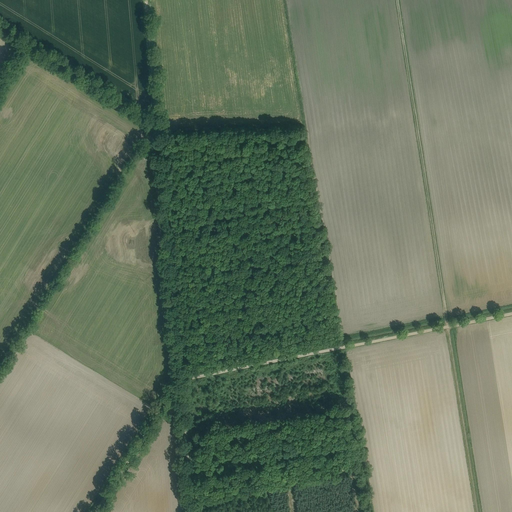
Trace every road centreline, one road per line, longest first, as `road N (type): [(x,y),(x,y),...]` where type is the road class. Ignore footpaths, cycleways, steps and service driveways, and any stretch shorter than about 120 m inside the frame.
road 1 (track): [(147,0),(191,511)]
road 2 (track): [(511,313),(180,380)]
